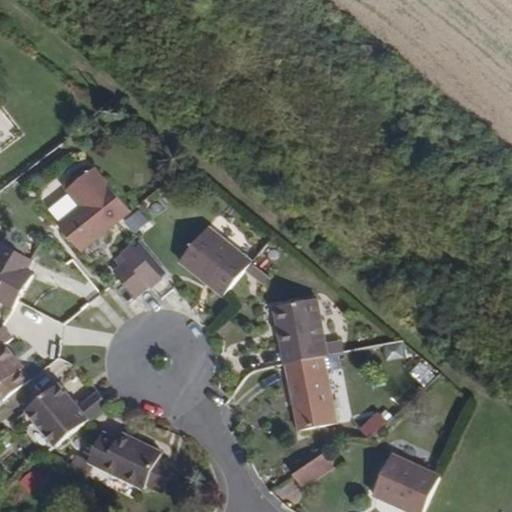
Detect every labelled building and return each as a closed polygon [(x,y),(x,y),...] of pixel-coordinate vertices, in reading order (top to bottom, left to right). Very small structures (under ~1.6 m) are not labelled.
[(123,218),(130,212),(94,165),(64,187),(75,202),(55,218),(80,251),(123,218)] [(179,262),(222,296),(224,293),(251,260),(207,226),(179,262)] [(139,238),(107,262),(120,281),(133,297),(149,285),(165,273),(139,238)] [(0,300),(11,307),(15,300),(31,274),(23,269),(30,258),(0,241),(0,300)] [(315,300),(274,307),(283,364),(325,357),(315,300)] [(6,400),(36,376),(7,342),(12,338),(0,324),(0,399),(3,403),(6,400)] [(291,412),(294,430),(336,423),(325,357),(283,364),(288,394),(291,412)] [(107,406),(95,391),(78,404),(59,381),(23,409),(53,448),(107,406)] [(87,462),(162,497),(180,459),(122,432),(120,438),(102,430),(87,462)] [(390,452),(371,496),(407,511),(422,511),(439,474),(390,452)] [(323,453),(290,476),(303,493),(335,470),(323,453)]
